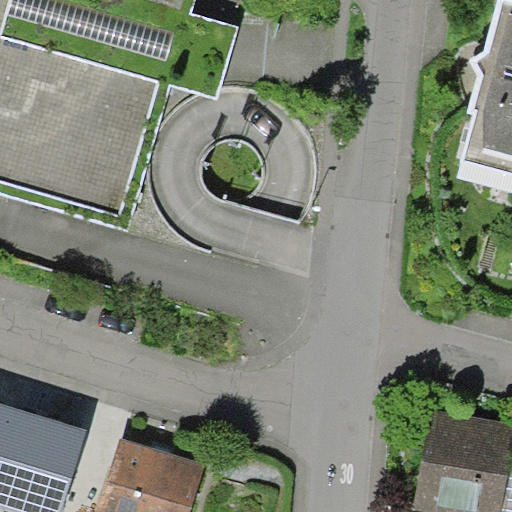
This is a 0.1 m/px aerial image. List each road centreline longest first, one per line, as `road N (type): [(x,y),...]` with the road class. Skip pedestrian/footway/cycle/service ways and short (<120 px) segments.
road 1 (residential): [(379,0),(349,338)]
road 2 (residential): [(349,338),(334,511)]
road 3 (residential): [(349,338),(511,380)]
